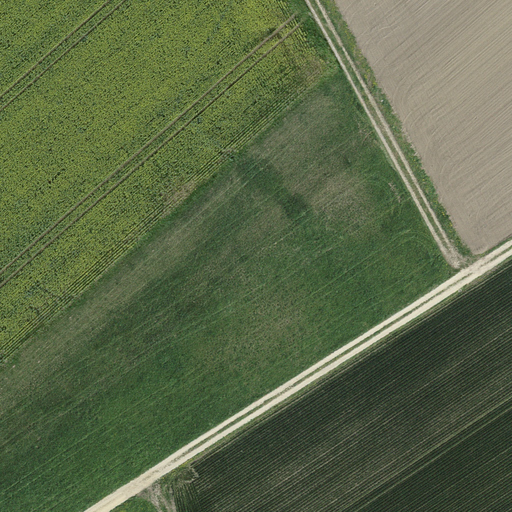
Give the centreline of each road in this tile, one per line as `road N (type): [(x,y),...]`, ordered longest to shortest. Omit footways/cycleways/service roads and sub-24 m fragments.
road 1 (track): [(511,244),(99,511)]
road 2 (track): [(459,280),(309,0)]
